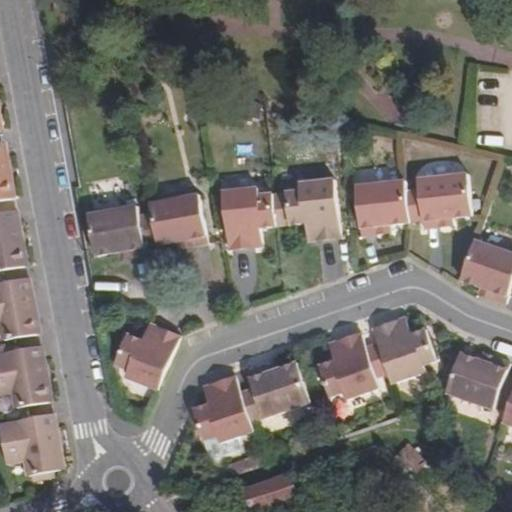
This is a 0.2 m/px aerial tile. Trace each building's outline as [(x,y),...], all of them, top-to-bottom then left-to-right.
[(8,169),(12,168),(7,142),(0,143),(0,200),(14,199),(8,169)] [(446,222),(457,221),(478,219),(474,177),(423,182),(424,192),(428,223),(429,232),(446,230),(446,222)] [(317,224),(318,240),(345,236),(339,178),(303,183),(303,190),(289,193),(293,224),(310,222),(310,225),(317,224)] [(414,224),(410,193),(409,184),(359,189),(365,238),(383,235),(382,228),(394,227),(414,224)] [(281,226),(277,194),(263,196),(262,189),(227,193),(233,250),(259,247),(257,231),(264,230),(264,228),(281,226)] [(194,238),(195,245),(213,242),(204,192),(155,202),(157,210),(163,244),(182,240),(194,238)] [(428,223),(424,192),(410,193),(414,224),(428,223)] [(293,224),(289,193),(277,194),(281,226),(293,224)] [(149,246),(143,213),(142,204),(93,213),(101,254),(120,251),(132,249),(133,256),(151,253),(149,246)] [(160,244),(155,211),(143,213),(149,246),(160,244)] [(0,271),(28,267),(22,237),(24,236),(20,212),(0,215),(0,271)] [(458,228),(457,221),(446,222),(446,230),(458,228)] [(312,241),(318,240),(317,224),(310,225),(312,241)] [(395,234),(394,227),(382,228),(383,235),(395,234)] [(266,246),(264,230),(257,231),(259,247),(266,246)] [(184,247),(195,245),(194,238),(182,240),(184,247)] [(511,297),(511,255),(477,243),(464,281),(484,289),(495,293),(493,300),(509,306),(511,297)] [(121,258),(133,256),(132,249),(120,251),(121,258)] [(41,335),(36,305),(38,305),(33,280),(0,285),(0,326),(5,325),(8,341),(41,335)] [(482,296),(493,300),(495,293),(484,289),(482,296)] [(406,337),(414,335),(409,320),(402,322),(406,337)] [(406,337),(402,322),(378,330),(396,384),(429,373),(427,366),(440,362),(430,332),(415,337),(414,335),(406,337)] [(152,343),(160,326),(153,323),(146,340),(152,343)] [(162,390),(185,336),(160,326),(152,343),(146,340),(131,334),(118,363),(132,368),(128,377),(162,390)] [(345,355),(339,357),(340,361),(323,366),(334,396),(347,392),(350,399),(385,388),(365,334),(340,341),(345,355)] [(345,355),(340,341),(334,343),(339,357),(345,355)] [(52,403),(47,374),(50,373),(45,348),(0,356),(0,392),(1,395),(18,393),(21,409),(52,403)] [(498,408),(509,377),(511,368),(511,364),(497,359),(494,366),(484,362),(463,355),(449,394),(497,411),(498,408)] [(494,366),(497,359),(487,355),(484,362),(494,366)] [(257,386),(268,418),(315,402),(302,362),(283,369),(271,373),(269,366),(252,371),(257,386)] [(271,373),(283,369),(280,362),(269,366),(271,373)] [(255,423),(245,391),(239,375),(215,383),(220,398),(214,400),(215,402),(199,408),(208,437),(222,433),(224,440),(241,435),(258,429),(255,423)] [(509,412),(511,404),(511,377),(509,377),(498,408),(509,412)] [(220,398),(215,383),(209,385),(214,400),(220,398)] [(268,418),(257,386),(245,391),(255,423),(268,418)] [(65,473),(60,441),(62,440),(58,416),(6,425),(14,468),(31,465),(34,479),(65,473)] [(245,447),(241,435),(224,440),(222,433),(208,437),(213,453),(218,456),(245,447)] [(235,476),(260,467),(256,457),(231,465),(235,476)] [(276,511),(308,502),(289,477),(241,494),(252,511),(276,511)]
